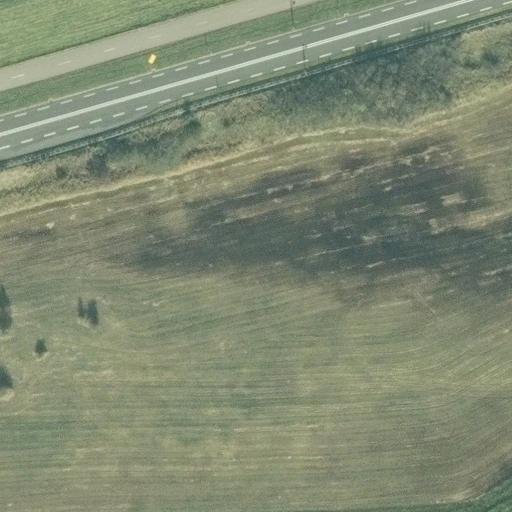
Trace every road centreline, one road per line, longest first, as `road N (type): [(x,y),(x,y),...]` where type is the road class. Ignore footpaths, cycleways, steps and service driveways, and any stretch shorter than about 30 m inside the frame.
road 1 (primary): [(0,135),(472,0)]
road 2 (unclassified): [(0,80),(281,0)]
